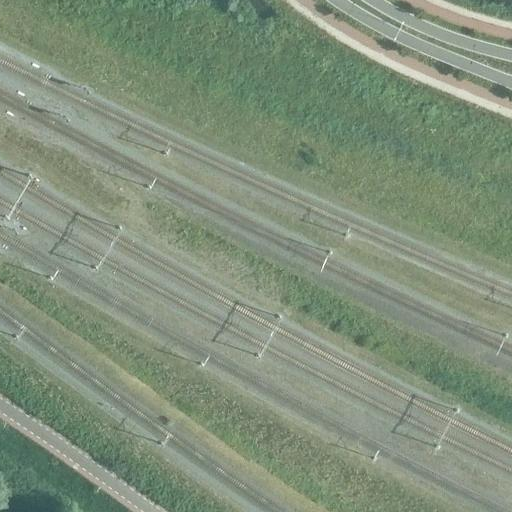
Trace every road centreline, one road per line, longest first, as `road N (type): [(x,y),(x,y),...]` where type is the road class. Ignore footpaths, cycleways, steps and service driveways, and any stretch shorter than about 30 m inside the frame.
road 1 (tertiary): [(335,0),(386,32),(511,84)]
road 2 (unclassified): [(148,511),(0,407)]
road 3 (tertiary): [(511,57),(371,0)]
